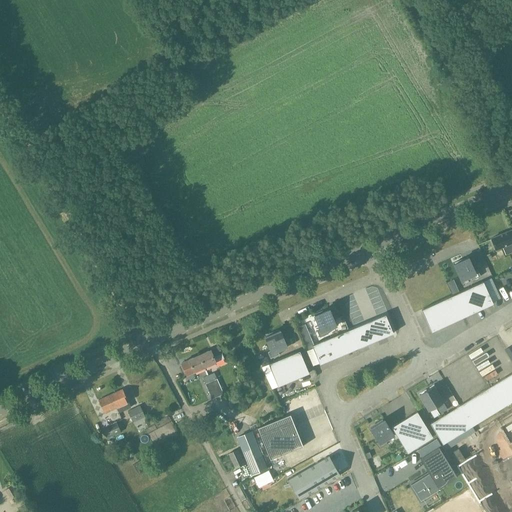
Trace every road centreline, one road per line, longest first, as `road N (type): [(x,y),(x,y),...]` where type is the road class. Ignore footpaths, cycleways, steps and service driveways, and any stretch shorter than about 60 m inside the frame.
road 1 (tertiary): [(0,410),(371,247)]
road 2 (track): [(0,100),(157,351)]
road 3 (track): [(424,29),(511,168)]
road 4 (tertiary): [(371,247),(511,187)]
road 5 (unclassified): [(337,416),(326,388),(336,372),(413,334)]
